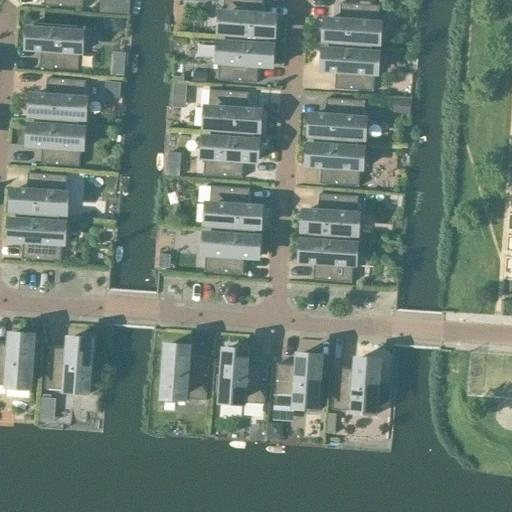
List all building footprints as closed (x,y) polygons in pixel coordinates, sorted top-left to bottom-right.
[(44,0),(44,6),(82,9),(82,0),(44,0)] [(226,38),(268,41),(269,36),(273,36),(274,17),(261,16),(262,0),(223,0),(223,13),(220,13),(219,32),(226,33),(226,38)] [(329,45),(372,48),(372,43),(379,44),(380,24),(378,24),(379,6),(341,3),(339,21),(326,20),(325,40),(329,40),(329,45)] [(76,32),(76,26),(33,23),(33,29),(29,29),(27,49),(40,50),(39,68),(78,71),(79,52),(82,53),(83,33),(76,32)] [(268,46),(268,41),(226,38),(225,43),(218,42),(217,62),(219,62),(218,81),(256,83),(258,65),(271,66),(272,46),(268,46)] [(371,53),(372,48),(329,45),(328,50),(324,50),(323,70),(336,71),(335,89),(373,92),(374,74),(377,74),(378,54),(371,53)] [(113,53),(112,75),(124,76),(125,54),(113,53)] [(193,74),(192,83),(205,84),(205,74),(193,74)] [(35,120),(77,124),(78,119),(85,119),(86,99),(84,99),(85,81),(47,78),(45,96),(32,95),(31,115),(35,115),(35,120)] [(211,133),(253,136),(254,131),(258,131),(260,112),(246,111),(248,93),(209,90),(208,108),(205,108),(204,127),(211,128),(211,133)] [(314,140),(357,143),(357,138),(364,139),(366,119),(363,119),(364,101),(326,98),(324,116),(311,115),(310,135),(314,135),(314,140)] [(394,99),(393,111),(409,112),(410,101),(394,99)] [(77,128),(77,124),(35,120),(34,125),(30,125),(28,145),(42,146),(40,164),(79,167),(80,149),(83,149),(84,129),(77,128)] [(253,141),(253,136),(211,133),(210,138),(203,138),(202,157),(204,158),(203,176),(242,178),(243,160),(256,161),(257,141),(253,141)] [(356,148),(357,143),(314,140),(314,145),(309,145),(308,165),(321,166),(320,184),(358,187),(359,169),(362,169),(363,149),(356,148)] [(16,215),(59,218),(59,213),(66,214),(67,194),(65,194),(66,176),(28,173),(26,191),(13,190),(12,210),(16,210),(16,215)] [(212,229),(254,233),(255,227),(259,228),(261,208),(247,207),(249,189),(210,186),(209,204),(206,204),(205,224),(212,224),(212,229)] [(307,236),(350,239),(350,234),(357,235),(359,215),(356,215),(357,197),(319,194),(318,212),(305,211),(303,231),(307,231),(307,236)] [(58,223),(59,218),(16,215),(15,220),(11,220),(10,240),(23,241),(22,259),(60,262),(61,243),(64,244),(65,224),(58,223)] [(254,238),(254,233),(212,229),(211,234),(204,234),(203,254),(205,254),(204,272),(243,275),(244,257),(257,258),(259,238),(254,238)] [(349,244),(350,239),(307,236),(307,241),(302,241),(301,261),(314,262),(313,280),(351,282),(353,264),(355,265),(357,245),(349,244)] [(30,391),(33,336),(10,335),(9,345),(0,344),(0,385),(6,386),(6,389),(30,391)] [(88,395),(92,341),(68,339),(68,349),(47,347),(44,389),(65,391),(65,393),(88,395)] [(206,401),(209,359),(188,358),(189,348),(166,346),(162,400),(185,402),(185,399),(206,401)] [(264,405),(267,363),(246,362),(247,352),(224,350),(220,404),(243,406),(244,403),(264,405)] [(317,411),(321,357),(298,355),(297,365),(276,364),(273,405),(294,407),(294,410),(317,411)] [(375,415),(379,361),(356,359),(355,370),(334,368),(331,410),(352,411),(352,414),(375,415)]
